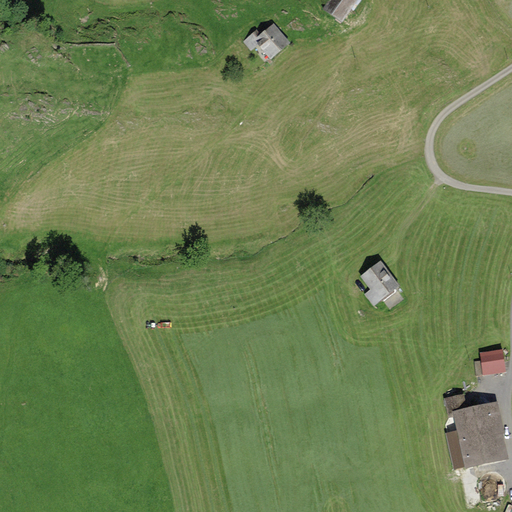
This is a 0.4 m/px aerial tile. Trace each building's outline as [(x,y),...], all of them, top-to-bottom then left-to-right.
[(357,0),(330,0),(323,11),(344,24),(357,0)] [(258,30),(242,43),(250,53),(260,45),(272,60),(291,45),(276,26),(263,37),(258,30)] [(383,261),(361,277),(370,290),(365,297),(374,310),(403,288),(383,261)] [(504,353),(484,353),(484,374),(505,373),(504,353)] [(463,395),(445,399),(449,419),(457,420),(468,473),(508,464),(495,406),(467,412),(463,395)]
